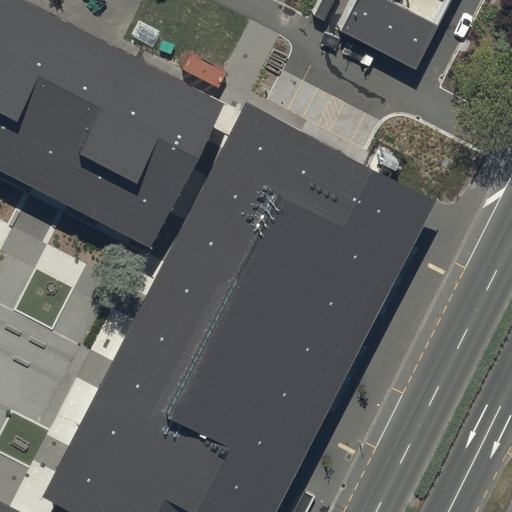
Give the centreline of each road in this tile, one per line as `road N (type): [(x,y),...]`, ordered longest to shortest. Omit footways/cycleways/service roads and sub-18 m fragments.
road 1 (primary): [(376,511),(511,243)]
road 2 (primary): [(511,383),(448,511)]
